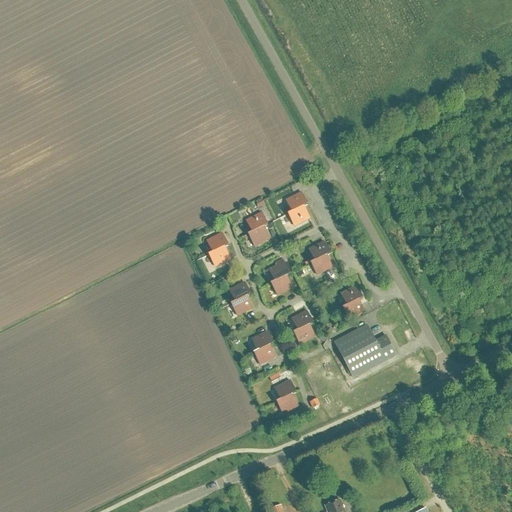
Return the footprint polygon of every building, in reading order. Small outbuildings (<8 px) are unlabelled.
[(292,213),(307,205),(301,193),(286,201),(292,213)] [(255,203),(258,209),(265,206),(262,199),(255,203)] [(307,205),(292,213),(288,215),(294,227),(309,219),(303,207),(307,205)] [(248,235),(267,225),(261,213),(246,221),(252,233),(248,235)] [(267,226),(267,225),(248,235),(254,247),(269,240),(263,228),(267,226)] [(228,246),(221,234),(206,241),(213,253),(228,246)] [(323,242),(308,250),(315,262),(329,254),(323,242)] [(230,260),(224,248),(209,256),(215,268),(230,260)] [(329,254),(315,262),(311,264),(317,276),(332,268),(326,256),(330,254),(329,254)] [(274,263),(275,267),(269,270),(275,282),(271,284),(290,275),(282,260),(274,263)] [(290,275),(271,284),(277,296),(292,289),(286,277),(290,275)] [(250,295),(244,283),(229,290),(235,302),(250,295)] [(340,294),(346,305),(342,308),(349,320),(363,312),(357,300),(361,298),(354,286),(340,294)] [(250,295),(231,305),(237,317),(252,309),(246,297),(250,295)] [(294,333),(312,324),(306,311),(291,319),(297,331),(294,333)] [(313,324),(312,324),(294,333),(300,345),(315,338),(309,326),(313,324)] [(374,341),(366,326),(366,325),(334,343),(353,377),(395,355),(385,335),(374,341)] [(254,354),(273,344),(266,332),(252,340),(258,351),(254,353),(254,354)] [(275,358),(269,346),(254,354),(260,366),(275,358)] [(270,366),(263,369),(266,374),(272,371),(270,366)] [(269,379),(271,383),(280,378),(277,374),(269,379)] [(280,400),(296,393),(289,381),(274,389),(280,400)] [(298,407),(292,395),(277,403),(283,415),(298,407)] [(312,409),(320,406),(317,399),(309,403),(312,409)] [(441,472),(444,479),(450,476),(447,469),(441,472)] [(325,507),(327,511),(343,511),(339,501),(325,507)]
